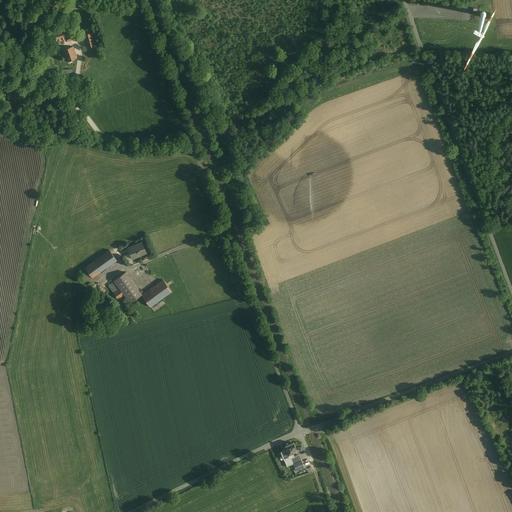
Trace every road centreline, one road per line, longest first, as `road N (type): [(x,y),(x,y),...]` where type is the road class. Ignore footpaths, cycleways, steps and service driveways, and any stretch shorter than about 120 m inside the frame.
road 1 (unclassified): [(403,0),(511,291)]
road 2 (unclassified): [(310,429),(511,353)]
road 3 (unclassified): [(310,429),(132,511)]
